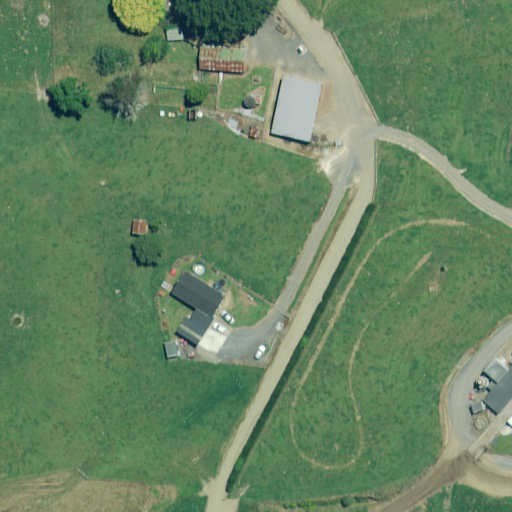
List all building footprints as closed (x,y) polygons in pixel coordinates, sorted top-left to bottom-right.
[(175,40),(183,40),(183,29),(168,29),(167,46),(175,46),(175,40)] [(246,73),(246,63),(202,60),(202,70),(246,73)] [(324,85),(285,77),(273,133),(312,142),(324,85)] [(148,223),(135,222),(134,235),(148,235),(148,223)] [(228,297),(186,274),(174,295),(194,306),(179,333),(201,346),(228,297)] [(179,342),(167,344),(169,358),(181,356),(179,342)] [(511,398),(511,367),(510,370),(496,359),(485,371),(500,384),(485,401),(499,414),(511,398)]
